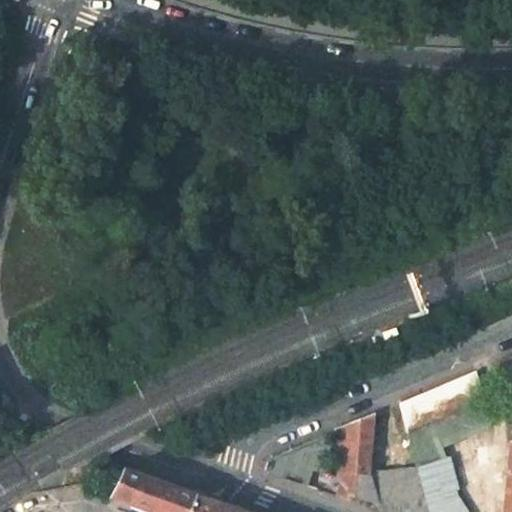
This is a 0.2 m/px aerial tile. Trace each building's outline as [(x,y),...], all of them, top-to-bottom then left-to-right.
[(498,381),(511,374),(511,353),(496,360),(498,381)] [(445,443),(489,422),(471,370),(398,404),(416,469),(371,473),(374,501),(375,509),(383,511),(438,511),(458,498),(451,487),(455,483),(450,452),(447,453),(445,443)] [(371,473),(373,415),(335,429),(331,464),(335,470),(343,470),(350,472),(348,493),(374,501),(371,473)] [(511,511),(511,439),(509,440),(502,511),(511,511)] [(106,497),(147,511),(185,511),(192,495),(118,467),(106,497)] [(185,511),(235,511),(192,495),(185,511)] [(466,511),(458,498),(438,511),(466,511)]
